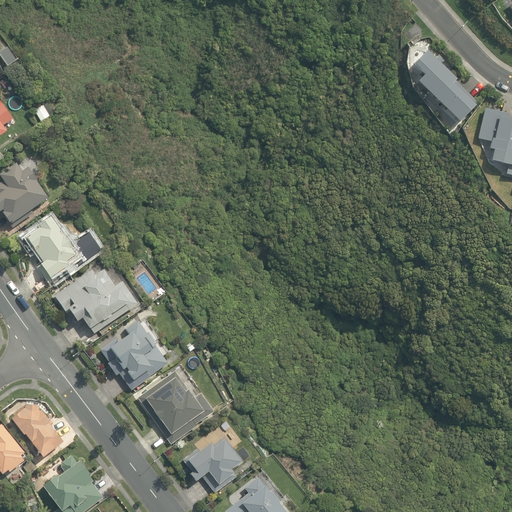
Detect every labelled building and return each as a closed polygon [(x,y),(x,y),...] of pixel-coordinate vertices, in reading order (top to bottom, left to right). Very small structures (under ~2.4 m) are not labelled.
[(9,46),(0,52),(0,56),(9,70),(20,63),(9,46)] [(433,58),(426,51),(413,64),(423,75),(417,82),(460,124),(476,107),(475,105),(477,103),(455,81),(457,79),(434,57),(433,58)] [(0,135),(6,132),(2,126),(11,120),(0,103),(0,135)] [(46,103),(34,109),(40,121),(52,114),(46,103)] [(511,175),(511,119),(506,118),(507,114),(484,108),(477,138),(490,141),(488,149),(492,150),(490,161),(507,165),(505,174),(511,175)] [(0,211),(12,228),(32,213),(30,210),(47,198),(35,181),(36,180),(27,167),(21,171),(16,164),(0,174),(0,177),(2,181),(0,182),(0,211)] [(49,286),(72,270),(67,262),(84,250),(76,239),(67,237),(59,227),(57,228),(49,217),(19,238),(30,254),(34,250),(43,262),(36,267),(49,286)] [(94,333),(137,304),(121,282),(115,286),(103,269),(95,275),(91,270),(54,296),(66,313),(69,311),(77,321),(81,318),(89,329),(90,328),(94,333)] [(131,388),(167,363),(155,347),(156,347),(153,342),(154,341),(147,332),(146,333),(136,320),(125,329),(129,335),(119,342),(117,339),(101,350),(111,362),(109,364),(116,374),(119,372),(131,388)] [(136,397),(170,443),(170,444),(196,425),(194,423),(213,411),(199,393),(193,397),(188,389),(187,389),(173,370),(136,397)] [(43,456),(62,441),(47,422),(49,420),(41,409),(39,411),(38,410),(38,405),(24,403),(24,408),(11,419),(23,435),(25,433),(43,456)] [(0,470),(2,473),(8,469),(9,471),(24,460),(19,454),(23,451),(1,424),(0,424),(0,470)] [(213,493),(236,476),(233,472),(234,472),(231,467),(240,460),(223,437),(212,446),(209,442),(198,451),(196,449),(182,460),(191,471),(188,473),(194,481),(201,476),(213,493)] [(81,511),(102,497),(90,482),(92,480),(87,473),(88,472),(79,460),(75,462),(70,456),(61,462),(60,467),(63,472),(57,476),(55,474),(41,485),(59,507),(52,511),(81,511)] [(284,511),(257,477),(244,487),(248,493),(225,511),(284,511)]
